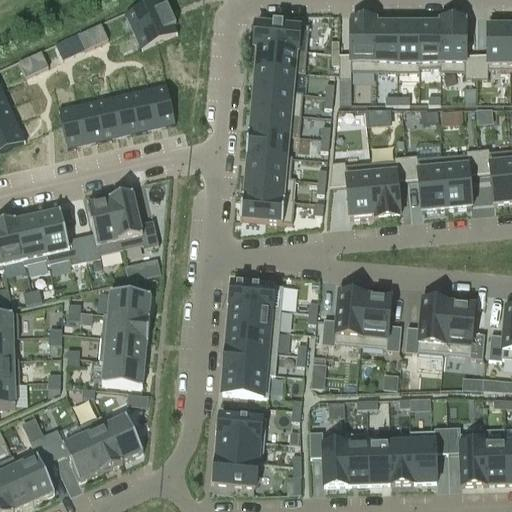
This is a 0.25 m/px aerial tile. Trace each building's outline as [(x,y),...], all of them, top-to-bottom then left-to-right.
[(126,17),(125,18),(133,36),(170,19),(166,10),(167,10),(167,8),(165,9),(161,1),(160,2),(126,18),(126,17)] [(170,19),(133,36),(141,54),(143,53),(142,52),(176,37),(176,38),(178,37),(174,29),(176,28),(175,27),(174,27),(170,19)] [(339,80),(339,82),(351,82),(351,77),(369,77),(375,77),(375,27),(376,27),(376,24),(350,24),(350,60),(339,60),(339,80)] [(439,72),(439,77),(465,77),(465,84),(476,84),(476,59),(465,59),(465,24),(439,24),(439,27),(440,27),(440,72),(439,72)] [(256,26),(254,52),(256,52),(256,51),(306,56),(309,31),(256,26)] [(375,27),(375,77),(397,77),(397,27),(376,27),(375,27)] [(397,27),(397,77),(419,77),(419,72),(419,27),(397,27)] [(419,27),(419,72),(439,72),(440,72),(440,27),(439,27),(419,27)] [(101,29),(79,39),(86,54),(108,44),(101,29)] [(476,59),(476,84),(487,84),(487,74),(510,74),(510,29),(487,29),(487,60),(476,59)] [(331,46),(331,58),(339,58),(339,46),(331,46)] [(256,52),(254,73),(295,76),(295,77),(304,78),(306,56),(256,51),(256,52)] [(41,56),(19,66),(26,82),(48,71),(41,56)] [(331,58),(331,70),(339,70),(339,58),(331,58)] [(254,73),(252,94),(293,98),(293,97),(295,77),(295,76),(254,73)] [(166,89),(147,93),(156,132),(175,128),(175,126),(174,126),(166,90),(166,89)] [(326,89),(325,101),(333,101),(334,89),(326,89)] [(147,93),(130,97),(139,136),(156,132),(147,93)] [(252,94),(251,116),(301,120),(303,98),(293,97),(293,98),(252,94)] [(3,95),(0,95),(0,115),(10,111),(3,95)] [(130,97),(112,101),(121,140),(139,136),(130,97)] [(112,101),(95,105),(104,144),(121,140),(112,101)] [(325,101),(324,113),(332,114),(333,101),(325,101)] [(397,102),(385,102),(385,110),(397,110),(397,102)] [(409,102),(397,102),(397,110),(409,110),(409,102)] [(440,102),(428,102),(428,110),(440,110),(440,102)] [(95,105),(77,109),(86,149),(104,144),(95,105)] [(58,114),(58,115),(59,115),(62,128),(68,151),(67,151),(67,153),(86,149),(77,109),(58,114)] [(10,111),(0,115),(0,135),(18,128),(10,111)] [(438,115),(421,117),(422,129),(439,127),(438,115)] [(477,128),(493,127),(492,115),(476,115),(477,128)] [(248,135),(248,137),(289,141),(289,142),(299,143),(301,120),(251,116),(249,135),(248,135)] [(18,128),(0,135),(0,155),(24,145),(24,146),(25,145),(18,128)] [(322,131),(321,143),(329,144),(330,132),(322,131)] [(248,137),(246,159),(287,162),(287,161),(289,142),(289,141),(248,137)] [(321,143),(320,155),(328,156),(329,144),(321,143)] [(417,161),(405,162),(408,186),(418,185),(421,216),(446,214),(442,161),(440,147),(416,150),(417,161)] [(489,154),(477,155),(479,179),(490,178),(493,210),(511,208),(511,155),(489,157),(489,154)] [(467,159),(442,161),(446,214),(471,212),(468,180),(479,179),(477,155),(466,156),(467,159)] [(246,160),(245,180),(290,184),(290,183),(292,162),(287,161),(287,162),(246,159),(245,160),(246,160)] [(395,166),(370,168),(375,220),(374,221),(374,223),(400,220),(397,187),(408,186),(405,162),(394,163),(395,166)] [(332,168),(330,193),(347,191),(350,223),(374,221),(375,220),(370,168),(345,170),(345,167),(332,168)] [(318,175),(317,187),(325,187),(326,175),(318,175)] [(243,200),(243,202),(293,207),(293,205),(295,184),(290,183),(290,184),(245,180),(243,200)] [(317,187),(316,199),(324,199),(325,187),(317,187)] [(133,198),(108,203),(109,204),(110,204),(121,255),(143,250),(144,253),(158,249),(153,226),(140,229),(133,198)] [(242,200),(240,225),(241,225),(241,224),(281,228),(282,229),(282,228),(292,229),(294,205),(293,205),(293,207),(243,202),(243,200),(242,200)] [(93,239),(80,242),(86,267),(100,263),(99,260),(121,255),(110,204),(109,204),(86,209),(93,239)] [(315,208),(314,220),(322,221),(323,209),(315,208)] [(60,215),(37,221),(47,265),(46,265),(47,270),(70,265),(72,270),(86,267),(80,242),(67,245),(60,215)] [(16,225),(15,226),(24,265),(23,265),(24,270),(46,265),(47,265),(37,221),(16,225)] [(15,224),(0,227),(0,262),(2,270),(23,265),(24,265),(15,226),(16,225),(15,224)] [(157,264),(125,271),(128,286),(160,279),(157,264)] [(228,291),(226,307),(230,308),(230,311),(281,315),(283,291),(232,287),(232,291),(228,291)] [(7,294),(0,295),(0,307),(10,306),(7,294)] [(34,308),(42,306),(39,294),(31,296),(34,308)] [(34,308),(31,296),(23,298),(26,310),(34,308)] [(108,319),(108,320),(148,324),(148,323),(151,300),(110,296),(108,319)] [(324,325),(321,350),(334,351),(334,348),(360,351),(365,300),(339,298),(336,326),(324,325)] [(365,300),(360,351),(386,353),(386,355),(399,357),(401,332),(388,331),(391,302),(365,300)] [(407,332),(405,357),(418,358),(418,356),(444,358),(448,307),(422,305),(420,333),(407,332)] [(309,307),(308,318),(317,318),(318,308),(309,307)] [(448,307),(444,358),(469,361),(469,363),(482,364),(484,339),(472,338),(474,310),(448,307)] [(69,309),(68,317),(81,317),(81,309),(69,309)] [(230,311),(228,332),(279,337),(281,315),(230,311)] [(490,340),(488,365),(501,366),(501,364),(511,364),(511,313),(506,313),(503,341),(490,340)] [(68,317),(68,325),(80,325),(81,317),(68,317)] [(18,318),(0,319),(0,342),(13,342),(13,343),(18,343),(18,318)] [(102,335),(101,342),(146,346),(146,347),(147,347),(150,323),(148,323),(148,324),(108,320),(108,319),(103,318),(102,335)] [(308,318),(307,328),(316,329),(317,318),(308,318)] [(228,332),(226,354),(277,358),(279,337),(228,332)] [(61,334),(49,333),(49,341),(61,342),(61,334)] [(49,341),(48,350),(61,350),(61,342),(49,341)] [(13,342),(0,342),(0,365),(14,365),(14,364),(13,343),(13,342)] [(101,342),(99,366),(104,366),(104,365),(144,369),(146,347),(146,346),(101,342)] [(306,350),(298,349),(297,360),(305,361),(306,350)] [(79,363),(79,355),(67,354),(67,362),(79,363)] [(226,354),(224,375),(270,379),(270,380),(275,381),(277,358),(226,354)] [(297,360),(296,370),(304,371),(305,361),(297,360)] [(79,371),(79,363),(67,362),(67,371),(79,371)] [(0,388),(15,388),(15,389),(19,389),(19,364),(14,364),(14,365),(0,365),(0,388)] [(91,365),(90,386),(102,387),(102,389),(142,393),(144,369),(104,365),(104,366),(99,366),(91,365)] [(224,375),(222,399),(268,403),(270,380),(270,379),(224,375)] [(60,387),(60,379),(48,379),(48,387),(60,387)] [(483,385),(482,396),(493,397),(494,386),(483,385)] [(48,395),(48,403),(60,398),(60,396),(60,387),(48,387),(48,395)] [(15,388),(0,388),(0,412),(15,412),(15,389),(15,388)] [(83,393),(82,402),(94,403),(95,394),(83,393)] [(128,400),(127,410),(147,412),(148,401),(128,400)] [(399,404),(399,413),(410,412),(409,404),(399,404)] [(493,404),(493,413),(504,413),(504,405),(493,404)] [(300,416),(301,405),(292,405),(292,415),(300,416)] [(367,405),(356,405),(356,414),(367,414),(367,405)] [(377,405),(367,405),(367,414),(377,413),(377,405)] [(292,415),(291,426),(299,426),(300,416),(292,415)] [(220,419),(218,443),(264,447),(266,423),(220,419)] [(105,430),(104,430),(121,467),(122,467),(143,457),(126,420),(105,430)] [(101,421),(79,431),(83,440),(84,439),(100,477),(100,478),(122,468),(122,467),(121,467),(104,430),(105,430),(101,421)] [(57,435),(43,441),(54,464),(66,458),(79,486),(100,477),(84,439),(83,440),(79,431),(77,428),(58,436),(57,435)] [(434,436),(410,437),(410,442),(411,442),(412,488),(436,487),(435,459),(448,458),(447,433),(434,434),(434,436)] [(460,433),(447,433),(448,458),(460,458),(461,490),(485,489),(484,448),(485,448),(484,438),(460,439),(460,433)] [(322,437),(309,438),(310,463),(323,463),(324,491),(348,490),(346,449),(345,449),(323,449),(322,437)] [(368,438),(345,439),(345,449),(346,449),(348,490),(369,489),(368,443),(369,443),(368,438)] [(17,470),(16,470),(33,507),(54,498),(42,470),(54,464),(43,441),(30,447),(36,461),(17,470)] [(369,443),(368,443),(369,489),(391,489),(389,442),(369,443)] [(410,442),(389,442),(391,489),(412,488),(411,442),(410,442)] [(218,443),(216,464),(257,468),(257,469),(262,469),(264,447),(218,443)] [(485,448),(484,448),(485,489),(507,489),(505,447),(485,448)] [(301,460),(292,460),(292,471),(301,471),(301,460)] [(13,461),(0,467),(0,490),(9,511),(22,511),(33,507),(16,470),(17,470),(13,461)] [(216,464),(214,488),(255,492),(257,469),(257,468),(216,464)] [(301,471),(292,471),(293,482),(301,481),(301,471)] [(0,511),(9,511),(0,490),(0,511)]
